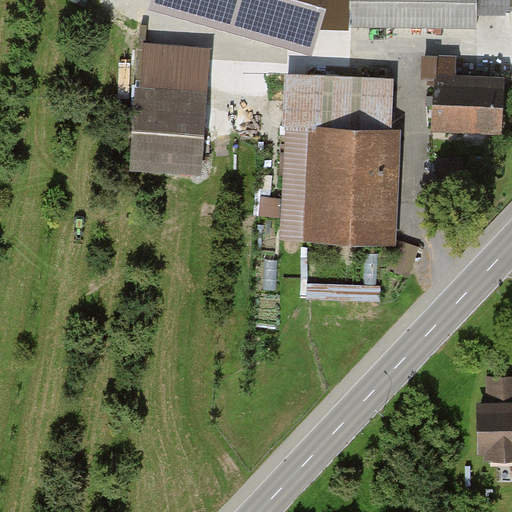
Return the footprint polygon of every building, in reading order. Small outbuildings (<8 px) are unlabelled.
[(323,0),(208,0),(315,30),(323,0)] [(511,0),(350,0),(351,28),(477,29),(478,16),(511,15),(511,0)] [(205,54),(145,50),(137,159),(198,163),(205,54)] [(503,136),(506,81),(456,78),(458,57),(425,56),(424,79),(431,79),(430,85),(438,85),(435,132),(503,136)] [(287,241),(396,244),(400,131),(393,131),(394,77),(285,74),(281,191),(288,192),(287,241)] [(466,154),(440,155),(442,185),(467,184),(466,154)] [(263,195),(263,214),(283,215),(284,195),(263,195)] [(511,376),(489,377),(490,461),(511,461),(511,376)]
